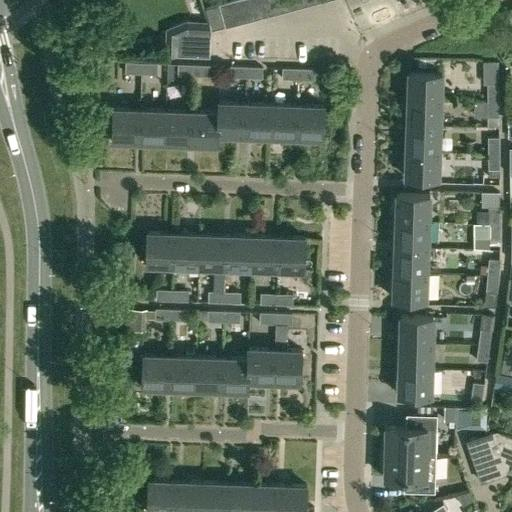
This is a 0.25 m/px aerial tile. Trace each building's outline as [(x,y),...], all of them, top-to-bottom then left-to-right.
[(230,0),(219,3),(224,25),(225,27),(236,24),(230,0)] [(247,21),(241,0),(231,0),(230,0),(236,24),(247,21)] [(252,0),(241,0),(247,21),(257,18),(252,0)] [(252,0),(257,18),(267,16),(262,0),(252,0)] [(275,0),(262,0),(267,16),(279,12),(275,0)] [(293,9),(290,0),(275,0),(279,12),(293,9)] [(304,0),(290,0),(293,9),(306,5),(304,0)] [(219,3),(205,7),(211,28),(224,25),(219,3)] [(208,55),(209,31),(176,29),(175,53),(208,55)] [(142,62),(126,61),(125,72),(141,73),(142,62)] [(142,62),(141,73),(157,73),(158,62),(142,62)] [(194,63),(178,63),(177,74),(193,74),(194,63)] [(194,63),(193,74),(210,75),(210,64),(194,63)] [(246,76),(246,65),(230,64),(230,76),(246,76)] [(246,65),(246,76),(262,77),(263,66),(246,65)] [(299,78),(298,67),(282,67),(282,78),(299,78)] [(299,78),(315,79),(315,68),(298,67),(299,78)] [(408,97),(441,98),(442,71),(409,70),(408,97)] [(497,83),(487,83),(487,100),(498,100),(497,83)] [(407,123),(440,124),(441,98),(408,97),(407,123)] [(192,109),(191,141),(216,142),(216,132),(217,132),(218,99),(216,99),(216,110),(192,109)] [(218,99),(217,132),(243,132),(244,100),(218,99)] [(244,100),(243,132),(269,133),(270,101),(244,100)] [(487,100),(474,100),(474,116),(487,116),(487,125),(498,125),(498,100),(487,100)] [(296,102),(270,101),(269,133),(295,134),(296,102)] [(296,102),(295,134),(322,135),(323,103),(296,102)] [(138,139),(140,107),(113,106),(112,138),(138,139)] [(140,107),(138,139),(164,140),(166,108),(140,107)] [(166,108),(164,140),(191,141),(192,109),(166,108)] [(407,148),(439,149),(440,124),(407,123),(407,148)] [(499,136),(487,136),(488,152),(499,152),(499,136)] [(439,149),(407,148),(406,175),(438,176),(439,149)] [(499,152),(488,152),(488,168),(499,168),(499,152)] [(396,217),(428,218),(429,191),(397,190),(396,217)] [(498,205),(488,205),(488,224),(499,224),(498,205)] [(395,244),(427,245),(428,218),(396,217),(395,244)] [(499,224),(488,224),(488,243),(499,244),(499,224)] [(173,261),(174,230),(147,229),(146,260),(173,261)] [(174,230),(173,261),(199,262),(200,230),(174,230)] [(200,230),(199,262),(225,263),(226,231),(200,230)] [(252,232),(226,231),(225,263),(251,264),(252,232)] [(278,233),(252,232),(251,264),(277,264),(278,233)] [(305,234),(278,233),(277,264),(304,265),(305,234)] [(394,270),(426,271),(427,245),(395,244),(394,270)] [(500,258),(489,257),(487,273),(498,274),(500,258)] [(426,271),(394,270),(393,297),(425,298),(426,271)] [(498,274),(487,273),(487,274),(483,305),(494,305),(498,274)] [(155,298),(172,299),(172,288),(156,287),(155,298)] [(172,288),(172,299),(188,299),(189,288),(172,288)] [(208,289),(207,300),(224,300),(224,290),(208,289)] [(241,290),(224,290),(224,300),(240,301),(241,290)] [(260,302),(276,303),(277,292),(261,291),(260,302)] [(276,303),(293,303),(293,292),(277,292),(276,303)] [(147,308),(128,307),(127,329),(146,330),(147,308)] [(155,317),(171,318),(172,307),(155,307),(155,317)] [(172,307),(171,318),(187,318),(188,308),(172,307)] [(207,320),(223,320),(224,309),(208,309),(207,320)] [(240,310),(224,309),(223,320),(240,321),(240,310)] [(259,321),(275,322),(276,311),(260,310),(259,321)] [(292,312),(276,311),(275,322),(292,322),(292,312)] [(400,340),(433,341),(434,315),(401,314),(400,340)] [(492,331),(480,330),(478,342),(489,344),(492,331)] [(399,366),(432,367),(433,341),(400,340),(399,366)] [(489,344),(478,342),(476,358),(487,360),(489,344)] [(273,377),(274,345),(248,344),(248,354),(247,376),(273,377)] [(301,346),(274,345),(273,377),(300,378),(301,346)] [(511,373),(511,350),(504,349),(500,372),(511,373)] [(168,384),(169,352),(142,351),(141,383),(168,384)] [(169,352),(168,384),(194,385),(196,353),(169,352)] [(196,353),(194,385),(221,386),(222,353),(196,353)] [(248,354),(222,353),(221,386),(247,387),(247,376),(248,354)] [(432,367),(399,366),(398,393),(431,394),(432,367)] [(511,375),(496,372),(495,372),(492,384),(504,388),(511,389),(511,375)] [(473,380),(471,396),(482,398),(484,382),(473,380)] [(480,406),(471,406),(471,421),(480,421),(480,406)] [(382,450),(436,452),(437,413),(411,412),(411,425),(387,424),(386,434),(383,434),(382,450)] [(469,438),(479,478),(506,471),(511,459),(511,435),(496,429),(469,438)] [(434,491),(436,452),(382,450),(382,466),(385,466),(385,476),(410,477),(409,490),(434,491)] [(174,510),(175,478),(149,477),(147,510),(174,510)] [(175,478),(174,510),(200,511),(202,479),(175,478)] [(202,479),(200,511),(223,511),(226,511),(228,480),(202,479)] [(228,480),(226,511),(252,511),(254,481),(228,480)] [(278,511),(280,482),(254,481),(252,511),(278,511)] [(280,482),(278,511),(305,511),(307,482),(280,482)] [(463,505),(473,498),(469,488),(454,492),(463,505)] [(449,511),(443,501),(425,511),(449,511)]
